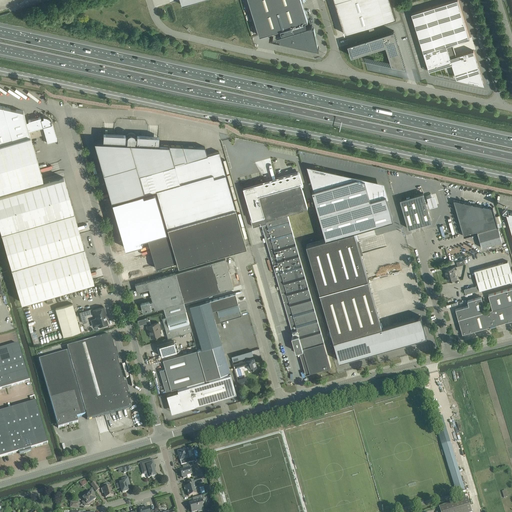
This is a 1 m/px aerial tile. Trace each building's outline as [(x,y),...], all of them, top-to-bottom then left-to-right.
[(248,0),(260,36),(280,29),(305,22),(308,21),(301,0),(248,0)] [(334,0),(344,30),(343,30),(344,31),(344,30),(344,31),(345,33),(344,33),(345,34),(396,18),(390,0),(334,0)] [(453,0),(411,13),(423,52),(429,71),(452,63),(456,76),(481,82),(473,57),(475,56),(473,50),(450,57),(446,45),(470,38),(457,0),(453,0)] [(306,27),(305,22),(280,29),(282,34),(278,35),(285,38),(292,40),(291,43),(292,43),(292,42),(295,42),(295,43),(295,41),(298,42),(305,43),(312,44),(317,43),(314,27),(312,28),(312,26),(312,25),(306,27)] [(351,56),(385,45),(391,65),(404,67),(393,30),(347,44),(351,56)] [(0,147),(31,138),(29,130),(26,122),(26,121),(23,111),(0,105),(0,147)] [(28,121),(26,122),(29,130),(51,124),(50,121),(51,121),(50,119),(49,118),(48,118),(47,117),(46,116),(44,116),(43,116),(43,118),(41,119),(40,117),(28,120),(28,121)] [(51,124),(29,130),(31,138),(43,134),(45,142),(47,142),(57,139),(52,123),(51,124)] [(103,141),(94,141),(94,142),(103,173),(111,200),(117,198),(123,197),(144,191),(144,192),(144,193),(156,190),(213,174),(214,178),(225,175),(219,151),(207,154),(205,148),(205,147),(183,145),(182,145),(169,145),(169,144),(168,144),(168,145),(158,144),(147,143),(148,137),(137,136),(136,137),(135,137),(135,136),(134,135),(133,134),(132,133),(130,133),(129,134),(128,134),(127,135),(127,136),(127,137),(125,137),(125,135),(114,135),(113,142),(103,141)] [(31,138),(0,147),(0,190),(42,178),(31,138)] [(307,208),(296,168),(296,166),(272,173),(274,183),(264,186),(263,182),(244,188),(249,209),(248,209),(253,227),(262,224),(285,307),(277,310),(289,353),(303,349),(310,372),(305,373),(306,374),(331,367),(322,337),(294,239),(319,232),(312,207),(307,208)] [(315,169),(309,167),(310,172),(315,189),(314,189),(313,190),(312,190),(320,216),(326,239),(354,231),(393,220),(393,219),(387,198),(386,195),(371,199),(366,181),(365,180),(344,175),(342,174),(336,173),(335,173),(322,170),(316,169),(315,168),(315,169)] [(225,175),(214,178),(213,174),(156,190),(167,228),(235,209),(225,175)] [(0,228),(72,208),(63,177),(0,195),(0,228)] [(116,201),(112,202),(124,245),(125,248),(142,243),(141,241),(141,239),(146,237),(157,234),(158,236),(163,235),(163,233),(166,232),(155,192),(143,196),(142,193),(123,199),(123,197),(117,198),(118,199),(118,200),(116,201)] [(407,198),(400,200),(408,228),(415,226),(423,224),(431,222),(423,193),(415,195),(407,198)] [(435,194),(427,196),(430,206),(438,203),(435,194)] [(477,232),(498,227),(493,208),(454,200),(464,236),(477,232)] [(0,228),(11,265),(83,245),(72,208),(0,228)] [(169,237),(176,262),(177,267),(219,255),(246,247),(235,209),(167,228),(168,233),(169,237)] [(498,227),(477,232),(482,248),(502,242),(498,227)] [(324,239),(306,244),(334,341),(383,327),(382,322),(381,322),(354,231),(324,239)] [(155,268),(176,262),(169,237),(168,233),(163,235),(158,236),(147,239),(148,243),(155,268)] [(94,282),(83,245),(11,265),(21,302),(94,282)] [(211,262),(219,292),(233,288),(230,276),(229,270),(228,270),(225,258),(211,262)] [(478,285),(479,290),(487,288),(488,290),(499,287),(498,285),(502,284),(502,286),(511,283),(511,276),(508,261),(474,271),(478,285)] [(211,262),(174,273),(183,302),(191,300),(219,292),(211,262)] [(446,274),(448,281),(457,278),(455,272),(454,273),(453,268),(454,267),(444,270),(445,274),(446,274)] [(154,310),(163,307),(183,302),(174,273),(135,284),(137,292),(148,289),(152,302),(153,306),(154,310)] [(479,290),(478,285),(464,289),(465,294),(479,290)] [(492,309),(491,309),(496,325),(497,324),(511,319),(511,287),(488,294),(492,309)] [(235,293),(209,301),(212,310),(216,323),(241,316),(238,303),(237,302),(235,293)] [(490,327),(496,325),(491,309),(485,311),(481,296),(467,300),(469,305),(455,309),(462,333),(489,326),(490,327)] [(150,307),(153,306),(152,302),(149,302),(149,301),(141,303),(143,311),(151,309),(150,307)] [(189,306),(202,349),(221,343),(212,310),(209,301),(189,306)] [(185,312),(183,302),(163,307),(166,317),(185,312)] [(63,336),(77,332),(81,331),(79,324),(78,324),(72,304),(55,308),(63,336)] [(98,326),(103,325),(108,323),(105,315),(106,315),(104,307),(94,310),(96,319),(91,320),(93,327),(98,325),(98,326)] [(185,312),(166,317),(162,319),(167,338),(181,334),(191,331),(185,312)] [(383,327),(334,341),(337,354),(339,358),(339,361),(340,361),(346,359),(375,351),(427,336),(421,318),(421,316),(405,320),(383,327)] [(157,323),(156,320),(149,322),(149,325),(147,326),(149,334),(150,333),(151,337),(155,336),(155,337),(156,336),(160,335),(158,326),(159,326),(158,322),(157,323)] [(183,339),(163,345),(165,354),(195,345),(191,331),(181,334),(183,339)] [(67,347),(86,415),(87,420),(131,407),(127,393),(128,392),(125,383),(124,383),(117,359),(119,359),(116,349),(114,349),(110,335),(67,347)] [(226,358),(221,343),(202,349),(210,378),(230,373),(226,358)] [(12,366),(24,363),(18,344),(7,348),(12,366)] [(392,356),(388,357),(389,359),(399,357),(399,353),(397,354),(395,346),(393,346),(394,353),(392,353),(392,356)] [(0,366),(1,370),(12,366),(7,348),(0,349),(0,366)] [(230,373),(210,378),(208,379),(200,349),(162,360),(165,369),(159,370),(165,391),(177,388),(178,392),(166,395),(170,409),(172,409),(174,410),(174,412),(197,405),(200,404),(236,394),(232,379),(230,373)] [(251,350),(231,356),(233,361),(245,358),(253,356),(251,350)] [(76,418),(81,416),(85,415),(68,356),(54,360),(53,355),(38,359),(58,428),(78,423),(76,418)] [(246,361),(234,364),(235,368),(246,365),(247,365),(248,365),(249,369),(256,367),(254,358),(246,361)] [(24,363),(12,366),(18,385),(29,381),(24,363)] [(12,366),(1,370),(6,388),(18,385),(12,366)] [(24,405),(29,424),(41,421),(35,402),(24,405)] [(24,405),(12,409),(18,427),(29,424),(24,405)] [(0,412),(5,426),(6,431),(18,427),(12,409),(0,412)] [(48,444),(41,421),(29,424),(36,447),(48,444)] [(30,449),(36,447),(29,424),(18,427),(25,453),(30,451),(30,449)] [(0,442),(9,440),(6,431),(5,426),(0,427),(0,442)] [(6,431),(9,440),(13,454),(19,452),(20,454),(25,453),(18,427),(6,431)] [(0,457),(13,454),(9,440),(0,442),(0,457)] [(443,445),(454,493),(463,491),(451,443),(443,445)] [(194,461),(192,457),(189,448),(179,451),(178,454),(180,461),(181,465),(194,461)] [(148,466),(146,461),(140,463),(141,468),(143,467),(145,474),(146,473),(148,478),(151,477),(151,478),(152,479),(153,480),(154,480),(155,480),(155,479),(156,479),(156,478),(156,477),(153,469),(155,468),(153,464),(148,466)] [(183,479),(187,478),(186,476),(191,475),(189,470),(193,468),(192,463),(185,465),(185,469),(180,470),(182,477),(183,477),(183,479)] [(126,486),(130,485),(127,477),(121,479),(122,483),(116,484),(118,489),(121,488),(122,493),(128,491),(126,486)] [(200,478),(194,480),(187,482),(188,486),(184,487),(185,491),(187,490),(188,496),(196,494),(195,490),(196,490),(197,489),(198,488),(198,487),(197,486),(196,486),(195,486),(194,486),(194,484),(201,482),(200,478)] [(94,482),(91,484),(96,492),(99,489),(94,482)] [(103,489),(101,489),(102,494),(104,493),(105,498),(113,496),(113,495),(113,494),(113,492),(111,491),(110,486),(103,488),(103,489)] [(84,501),(82,502),(85,506),(88,506),(92,504),(91,502),(95,499),(93,496),(94,494),(91,490),(85,495),(86,496),(83,499),(84,501)] [(191,511),(195,511),(197,511),(198,511),(203,511),(202,506),(203,506),(201,501),(204,500),(202,495),(192,498),(193,503),(189,504),(191,511)] [(440,511),(471,511),(468,498),(439,507),(440,511)]
